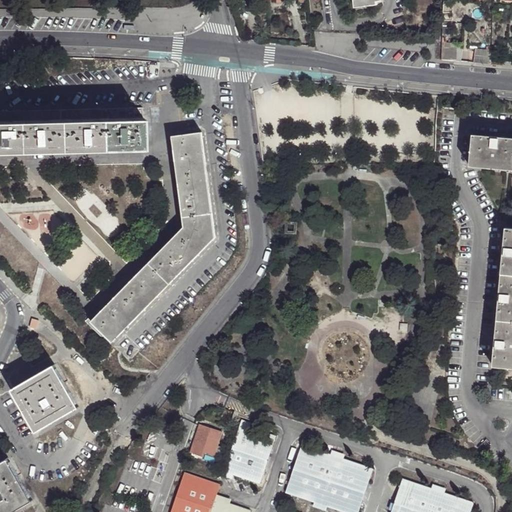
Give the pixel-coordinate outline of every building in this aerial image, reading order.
[(352,0),(353,8),(366,7),(366,3),(382,2),(382,0),(352,0)] [(439,61),(453,63),(455,50),(440,49),(439,61)] [(475,64),(490,65),(490,57),(491,53),(475,52),(475,64)] [(151,64),(138,65),(140,78),(152,76),(151,64)] [(106,119),(136,118),(136,108),(0,111),(0,121),(23,121),(64,120),(106,119)] [(144,148),(144,118),(106,119),(107,149),(144,148)] [(107,149),(106,119),(64,120),(65,150),(107,149)] [(23,121),(23,151),(65,150),(64,120),(23,121)] [(0,121),(0,151),(23,151),(23,121),(0,121)] [(179,179),(209,175),(203,133),(174,137),(179,179)] [(149,134),(144,134),(144,148),(107,149),(65,150),(23,151),(0,151),(0,156),(149,153),(149,134)] [(511,137),(472,134),(469,165),(511,169),(511,137)] [(179,179),(174,137),(170,137),(171,145),(171,149),(180,226),(185,228),(184,218),(179,179)] [(179,179),(184,218),(214,214),(209,175),(179,179)] [(185,228),(174,239),(195,261),(218,238),(214,214),(184,218),(185,228)] [(285,223),(284,232),(294,232),(295,223),(285,223)] [(174,239),(185,228),(180,226),(88,320),(94,320),(123,290),(151,262),(174,239)] [(511,227),(505,227),(501,272),(511,272),(511,227)] [(174,239),(151,262),(172,284),(195,261),(174,239)] [(151,262),(123,290),(145,310),(172,284),(151,262)] [(511,272),(501,272),(497,317),(511,318),(511,272)] [(123,290),(94,320),(110,336),(115,341),(145,310),(123,290)] [(511,318),(497,317),(493,364),(511,366),(511,318)] [(107,339),(110,336),(94,320),(88,320),(107,339)] [(400,323),(399,331),(403,331),(402,333),(407,333),(408,323),(400,323)] [(329,346),(329,368),(334,368),(334,374),(356,372),(356,368),(361,368),(361,346),(356,345),(356,341),(334,341),(334,346),(329,346)] [(12,392),(36,434),(78,410),(53,368),(12,392)] [(201,423),(191,451),(203,456),(205,451),(215,454),(222,431),(201,423)] [(275,438),(249,430),(240,426),(224,474),(233,477),(260,486),(275,438)] [(343,461),(330,456),(301,447),(285,494),(314,503),(327,508),(340,511),(358,511),(372,470),(343,461)] [(331,451),(330,456),(343,461),(345,456),(331,451)] [(7,463),(0,466),(0,511),(19,511),(32,505),(7,463)] [(247,511),(229,506),(215,501),(216,497),(220,487),(184,476),(171,511),(247,511)] [(444,494),(431,490),(402,480),(391,511),(470,511),(474,503),(444,494)] [(432,485),(431,490),(444,494),(445,489),(432,485)] [(215,501),(229,506),(231,502),(216,497),(215,501)] [(325,511),(327,508),(314,503),(312,508),(324,511),(325,511)]
